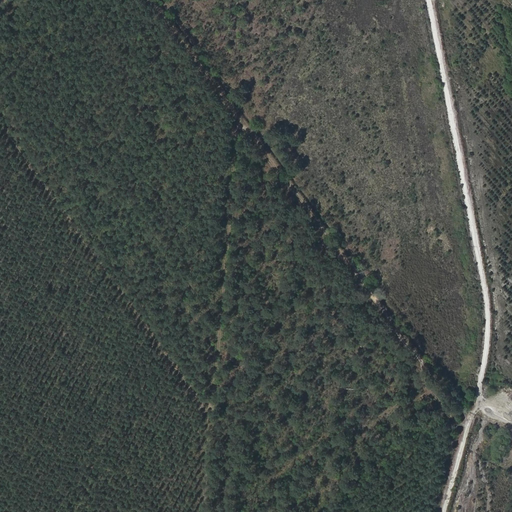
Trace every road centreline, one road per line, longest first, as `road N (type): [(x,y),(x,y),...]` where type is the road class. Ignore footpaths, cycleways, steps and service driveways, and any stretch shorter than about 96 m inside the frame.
road 1 (track): [(161,0),(246,118),(205,511)]
road 2 (track): [(443,511),(475,404),(487,308),(428,0)]
road 3 (track): [(0,109),(212,406)]
